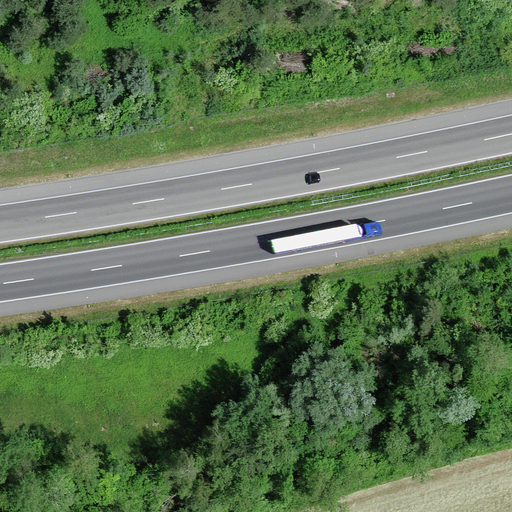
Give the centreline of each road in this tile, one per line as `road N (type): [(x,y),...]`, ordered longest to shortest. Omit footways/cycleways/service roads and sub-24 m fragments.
road 1 (motorway): [(0,283),(511,194)]
road 2 (motorway): [(511,134),(0,223)]
